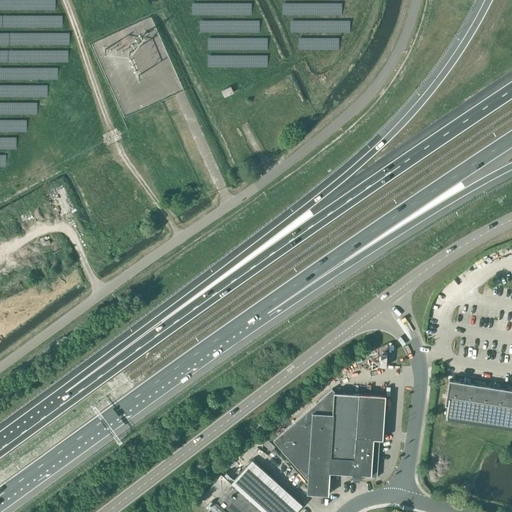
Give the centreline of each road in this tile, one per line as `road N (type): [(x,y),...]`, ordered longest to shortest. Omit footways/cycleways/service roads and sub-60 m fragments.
road 1 (motorway): [(488,0),(421,102),(339,182),(69,398)]
road 2 (unclassified): [(0,367),(346,116),(393,60),(416,0)]
road 3 (motorway): [(511,90),(69,398)]
road 4 (secondary): [(107,511),(375,307)]
road 5 (motorway): [(0,497),(260,309)]
road 6 (motorway): [(260,309),(511,139)]
road 7 (motorway): [(260,309),(511,166)]
road 8 (tertiary): [(402,497),(420,384),(412,346)]
road 9 (secondary): [(390,296),(511,219)]
